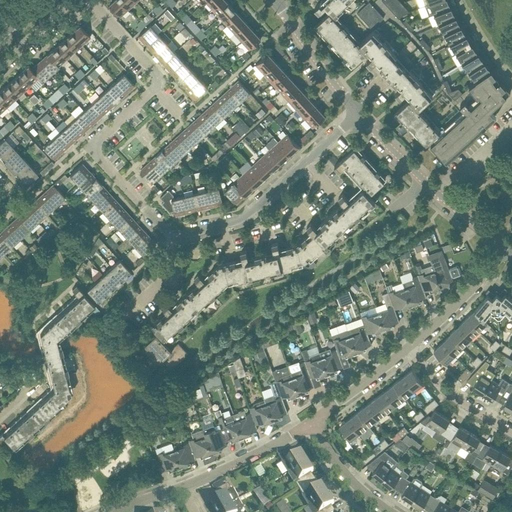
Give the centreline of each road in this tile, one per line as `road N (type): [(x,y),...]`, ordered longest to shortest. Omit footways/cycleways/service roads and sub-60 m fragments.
road 1 (residential): [(172,236),(95,154),(157,82),(88,0)]
road 2 (residential): [(172,236),(240,219),(355,116)]
road 3 (residential): [(355,116),(274,0)]
road 4 (residential): [(186,486),(311,425)]
road 5 (residential): [(411,345),(506,248)]
road 6 (residential): [(511,430),(441,388),(411,345)]
road 7 (residential): [(311,425),(411,345)]
road 8 (residential): [(395,511),(345,473),(311,425)]
